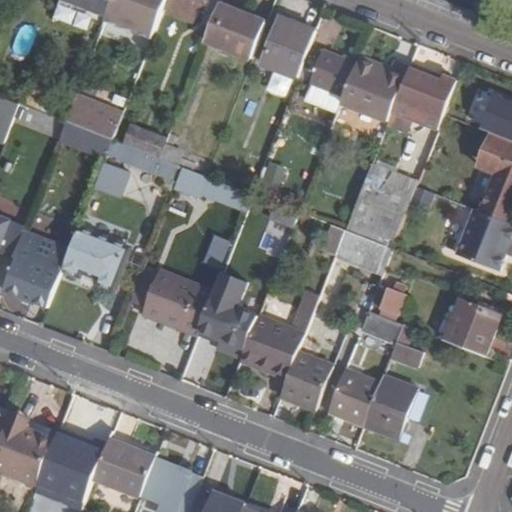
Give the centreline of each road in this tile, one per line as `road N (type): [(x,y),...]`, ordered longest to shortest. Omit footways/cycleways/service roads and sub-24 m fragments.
road 1 (residential): [(0,337),(440,511)]
road 2 (residential): [(511,55),(369,0)]
